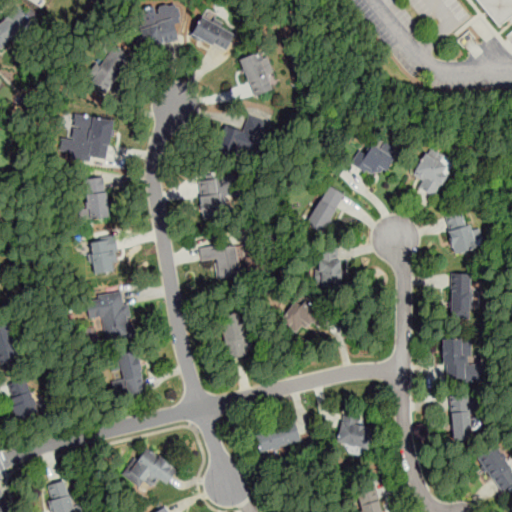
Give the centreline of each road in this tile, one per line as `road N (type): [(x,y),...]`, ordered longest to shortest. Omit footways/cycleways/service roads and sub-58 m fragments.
road 1 (residential): [(403,371),(352,372),(0,462)]
road 2 (residential): [(224,482),(189,368),(154,165),(175,105)]
road 3 (residential): [(395,235),(403,261),(404,446),(415,480),(439,511)]
